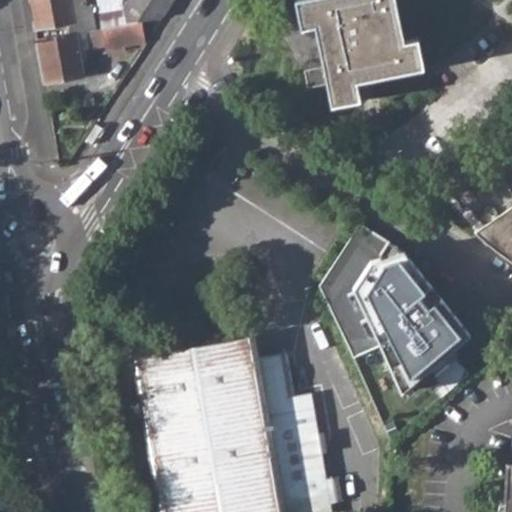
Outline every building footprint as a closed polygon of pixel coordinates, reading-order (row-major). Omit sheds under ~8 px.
[(30,0),(35,29),(68,24),(70,32),(75,30),(84,29),(95,27),(101,27),(141,21),(162,17),(172,0),(127,0),(123,7),(99,12),(100,15),(93,16),(91,4),(86,5),(84,0),(30,0)] [(331,104),(359,98),(356,80),(423,66),(417,39),(403,41),(394,0),(295,0),(301,27),(315,24),(324,65),(304,69),(308,87),(327,82),(331,104)] [(95,27),(84,29),(88,47),(105,44),(109,52),(125,49),(124,44),(146,40),(141,21),(101,27),(95,27)] [(45,81),(83,74),(81,61),(75,30),(70,32),(37,37),(45,81)] [(100,130),(93,125),(82,142),(90,147),(100,130)] [(511,144),(449,188),(463,207),(468,203),(492,238),(488,241),(511,257),(511,144)] [(318,284),(354,357),(382,346),(403,394),(470,338),(404,252),(398,254),(396,246),(358,224),(318,284)] [(338,476),(327,478),(326,479),(321,452),(317,432),(311,391),(296,394),(288,351),(259,355),(255,333),(132,355),(158,511),(331,511),(330,502),(343,499),(338,476)] [(317,432),(321,452),(327,451),(324,431),(317,432)] [(511,511),(511,433),(507,464),(504,510),(500,511),(499,511),(511,511)]
